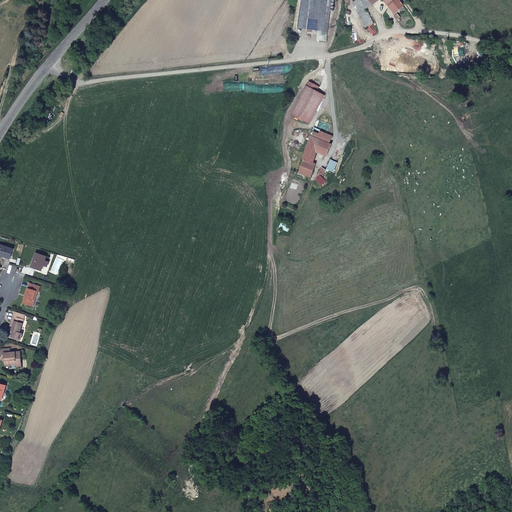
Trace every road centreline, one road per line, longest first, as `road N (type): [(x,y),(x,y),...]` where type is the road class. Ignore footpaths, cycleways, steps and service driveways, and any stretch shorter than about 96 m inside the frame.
road 1 (unclassified): [(50,61),(75,83),(324,55),(400,30),(511,45)]
road 2 (track): [(245,511),(292,397)]
